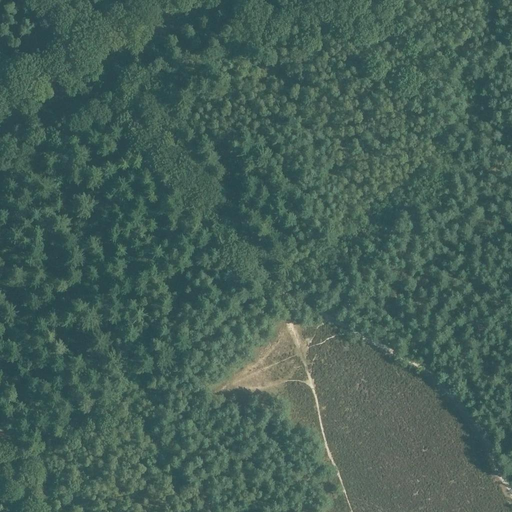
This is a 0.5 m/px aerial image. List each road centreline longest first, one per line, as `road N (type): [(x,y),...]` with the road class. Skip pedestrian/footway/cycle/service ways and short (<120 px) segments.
road 1 (track): [(269,278),(40,0)]
road 2 (track): [(269,278),(435,376),(477,423),(511,492)]
road 3 (track): [(0,461),(33,455),(198,340),(269,278)]
road 4 (tertiary): [(0,126),(220,0)]
